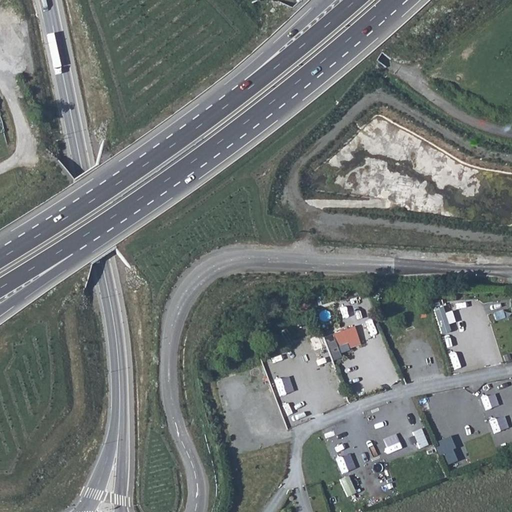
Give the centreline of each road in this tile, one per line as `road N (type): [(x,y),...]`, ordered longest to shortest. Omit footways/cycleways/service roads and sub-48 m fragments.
road 1 (unclassified): [(194,511),(194,470),(168,395),(169,344),(176,309),(200,276),(240,260),(511,271)]
road 2 (primary): [(121,404),(106,264),(48,0)]
road 3 (trunk): [(77,238),(171,176),(391,0)]
road 4 (trunk): [(241,92),(0,257)]
road 5 (trunk): [(353,0),(241,92)]
road 6 (trunk): [(324,0),(250,67),(241,92)]
